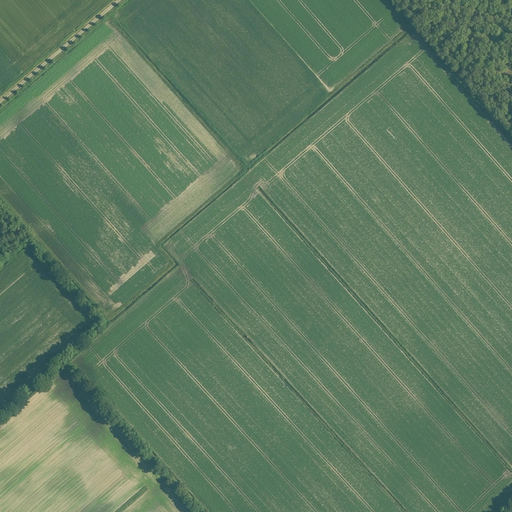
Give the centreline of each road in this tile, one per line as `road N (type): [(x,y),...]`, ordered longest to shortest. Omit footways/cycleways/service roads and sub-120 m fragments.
road 1 (track): [(511,128),(398,0)]
road 2 (residential): [(0,97),(113,0)]
